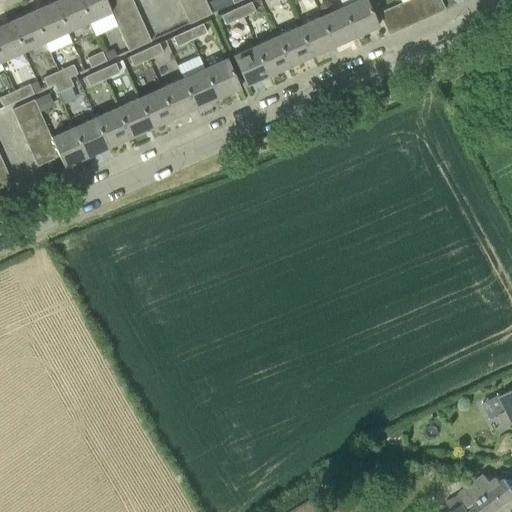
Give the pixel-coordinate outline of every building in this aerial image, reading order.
[(67,31),(89,21),(79,0),(55,0),(53,1),(67,31)] [(109,5),(106,0),(79,0),(89,21),(111,11),(109,5)] [(114,17),(135,7),(132,0),(120,0),(109,5),(114,17)] [(184,12),(206,2),(205,0),(180,0),(179,1),(184,12)] [(357,36),(379,26),(367,0),(355,0),(343,5),(357,36)] [(411,24),(422,19),(413,0),(406,0),(401,2),(411,24)] [(413,0),(422,19),(433,14),(427,0),(413,0)] [(427,0),(433,14),(445,9),(440,0),(427,0)] [(45,41),(67,31),(53,1),(31,11),(45,41)] [(189,23),(211,13),(206,2),(184,12),(189,23)] [(239,18),(255,11),(251,2),(235,9),(239,18)] [(400,29),(411,24),(401,2),(390,7),(400,29)] [(334,46),(357,36),(343,5),(321,15),(334,46)] [(119,28),(140,18),(135,7),(114,17),(119,28)] [(389,34),(400,29),(390,7),(379,12),(389,34)] [(225,25),(239,18),(235,9),(221,16),(225,25)] [(23,51),(45,41),(31,11),(9,21),(23,51)] [(312,56),(334,46),(321,15),(299,25),(312,56)] [(124,39),(145,29),(140,18),(119,28),(124,39)] [(0,59),(0,61),(23,51),(9,21),(0,24),(0,59)] [(192,39),(207,33),(203,23),(188,30),(192,39)] [(290,65),(312,56),(299,25),(277,35),(290,65)] [(124,39),(129,50),(151,41),(145,29),(124,39)] [(177,46),(192,39),(188,30),(173,37),(177,46)] [(268,75),(290,65),(277,35),(254,45),(268,75)] [(148,59),(163,52),(159,43),(144,50),(148,59)] [(246,85),(268,75),(254,45),(232,55),(246,85)] [(133,66),(148,59),(144,50),(129,56),(133,66)] [(91,67),(107,60),(103,51),(86,58),(91,67)] [(241,88),(239,84),(227,57),(205,67),(219,98),(241,88)] [(104,79),(119,72),(115,62),(100,69),(104,79)] [(69,77),(77,73),(73,64),(58,71),(62,80),(69,77)] [(197,107),(219,98),(205,67),(183,77),(197,107)] [(89,85),(104,79),(100,69),(85,76),(89,85)] [(54,84),(62,80),(58,71),(43,78),(47,87),(54,84)] [(58,92),(73,86),(69,77),(62,80),(54,84),(58,92)] [(175,117),(197,107),(183,77),(161,87),(175,117)] [(14,91),(18,100),(42,89),(37,80),(14,91)] [(153,127),(175,117),(161,87),(139,97),(153,127)] [(0,98),(4,107),(18,100),(14,91),(0,96),(0,98)] [(130,137),(153,127),(139,97),(117,107),(130,137)] [(17,120),(39,110),(35,101),(34,99),(12,109),(17,120)] [(108,147),(130,137),(117,107),(95,117),(108,147)] [(22,131),(44,122),(39,110),(17,120),(22,131)] [(86,157),(108,147),(95,117),(73,127),(86,157)] [(27,143),(49,133),(44,122),(22,131),(27,143)] [(64,166),(86,157),(73,127),(51,137),(59,155),(64,166)] [(32,154),(54,144),(50,137),(49,133),(27,143),(32,154)] [(37,165),(59,155),(54,144),(32,154),(37,165)] [(0,168),(0,181),(9,177),(4,166),(0,168)] [(499,414),(506,426),(511,422),(511,389),(500,396),(507,410),(499,414)] [(474,503),(480,511),(490,511),(511,496),(511,488),(505,479),(500,483),(497,479),(490,483),(485,476),(460,494),(469,507),(474,503)] [(320,511),(312,498),(288,511),(320,511)] [(468,511),(464,505),(461,507),(458,499),(442,508),(443,511),(468,511)]
